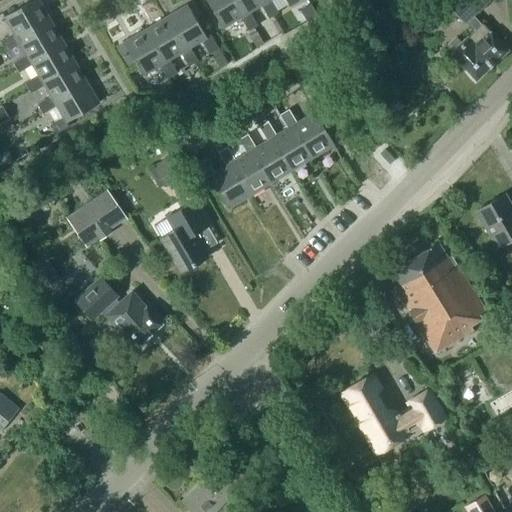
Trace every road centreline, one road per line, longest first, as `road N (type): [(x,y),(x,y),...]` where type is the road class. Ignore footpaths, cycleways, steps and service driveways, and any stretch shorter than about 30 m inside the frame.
road 1 (unclassified): [(236,359),(511,81)]
road 2 (unclassified): [(86,511),(236,359)]
road 3 (residential): [(324,511),(236,359)]
